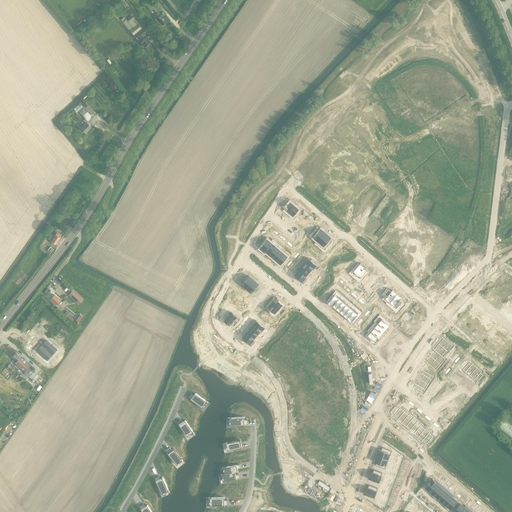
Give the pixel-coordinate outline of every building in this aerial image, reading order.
[(162,26),(163,25),(166,22),(158,12),(155,9),(157,7),(154,4),(151,6),(154,10),(157,14),(154,16),(156,19),(155,20),(160,26),(162,26)] [(150,42),(146,37),(144,35),(147,32),(140,23),(139,23),(133,17),(128,21),(126,20),(124,18),(121,20),(123,23),(129,31),(130,30),(134,35),(144,47),(148,44),(149,44),(150,44),(150,43),(150,42)] [(416,77),(413,79),(417,87),(420,85),(426,82),(421,72),(415,75),(416,77)] [(406,80),(401,83),(406,93),(412,90),(415,88),(410,80),(407,82),(406,80)] [(375,101),(370,105),(377,113),(382,109),(380,107),(383,105),(379,100),(377,102),(375,101)] [(367,110),(364,112),(368,117),(371,115),(372,117),(377,113),(370,105),(366,108),(367,110)] [(92,117),(84,109),(83,107),(79,111),(86,119),(81,122),(84,125),(81,128),(85,132),(91,127),(87,122),(92,117)] [(442,107),(437,110),(441,119),(442,119),(447,117),(442,107)] [(437,110),(432,112),(437,121),(441,119),(437,110)] [(432,112),(428,114),(433,123),(437,121),(432,112)] [(428,114),(424,117),(429,125),(433,123),(428,114)] [(357,116),(352,121),(359,129),(364,124),(366,122),(360,116),(358,118),(357,116)] [(424,117),(419,119),(424,128),(429,125),(424,117)] [(411,124),(407,128),(413,136),(417,132),(411,124)] [(407,128),(402,131),(408,139),(413,136),(407,128)] [(402,131),(398,134),(404,142),(408,139),(402,131)] [(398,134),(394,138),(400,146),(404,142),(398,134)] [(394,138),(389,141),(395,149),(400,146),(394,138)] [(331,144),(327,149),(336,156),(340,151),(342,148),(335,143),(333,145),(331,144)] [(384,146),(380,150),(387,157),(391,153),(384,146)] [(380,150),(376,154),(383,161),(387,157),(380,150)] [(376,154),(372,158),(380,165),(383,161),(376,154)] [(321,156),(317,161),(326,168),(330,163),(332,160),(325,155),(323,157),(321,156)] [(372,158),(368,162),(376,169),(380,165),(372,158)] [(311,170),(307,175),(316,181),(320,176),(322,174),(315,168),(313,171),(311,170)] [(362,169),(359,173),(367,180),(371,175),(362,169)] [(359,173),(356,178),(364,184),(367,180),(359,173)] [(356,178),(352,182),(361,188),(364,184),(356,178)] [(352,182),(349,186),(357,192),(361,188),(352,182)] [(349,186),(346,190),(354,197),(357,192),(349,186)] [(346,190),(342,195),(351,201),(354,197),(346,190)] [(342,195),(339,199),(348,206),(351,202),(351,201),(342,195)] [(288,207),(286,210),(293,217),(299,209),(290,201),(286,205),(288,207)] [(318,228),(312,236),(319,242),(317,244),(318,244),(325,234),(318,228)] [(48,239),(51,241),(56,244),(60,238),(59,238),(61,235),(57,233),(54,237),(51,235),(48,239)] [(325,234),(318,244),(325,250),(332,240),(325,234)] [(268,240),(261,248),(265,252),(273,242),(272,243),(268,240)] [(273,242),(265,252),(266,251),(269,254),(277,245),(273,242)] [(277,245),(269,254),(273,257),(281,248),(277,245)] [(281,248),(273,257),(276,260),(283,253),(279,250),(281,248)] [(283,253),(276,260),(281,264),(283,261),(285,263),(287,260),(286,258),(287,257),(283,253)] [(308,258),(304,262),(313,269),(316,265),(314,263),(315,262),(312,259),(311,260),(308,258)] [(305,263),(302,267),(309,273),(313,269),(304,262),(305,263)] [(360,263),(352,273),(359,279),(367,271),(364,269),(365,267),(360,263)] [(297,270),(307,278),(306,277),(309,273),(302,267),(298,271),(297,270)] [(297,270),(293,274),(303,282),(307,278),(297,270)] [(511,276),(505,271),(501,275),(511,284),(511,282),(511,276)] [(502,276),(498,280),(508,288),(511,284),(501,275),(502,276)] [(245,276),(241,280),(243,282),(242,285),(246,289),(254,280),(249,276),(248,278),(245,276)] [(254,280),(246,289),(251,293),(253,290),(255,293),(259,288),(257,286),(258,284),(254,280)] [(493,282),(502,290),(506,286),(508,288),(498,280),(495,284),(493,282)] [(493,282),(490,286),(499,294),(497,293),(500,289),(502,291),(502,290),(493,282)] [(490,286),(486,290),(495,298),(499,294),(490,286)] [(73,289),(68,294),(79,305),(84,300),(73,289)] [(388,290),(384,294),(387,296),(385,299),(390,302),(389,303),(397,294),(392,290),(391,292),(388,290)] [(486,290),(482,295),(492,303),(495,298),(486,290)] [(336,293),(327,303),(332,307),(332,306),(333,306),(340,297),(336,293)] [(397,294),(389,303),(396,310),(399,312),(406,304),(403,302),(400,300),(402,298),(397,294)] [(58,306),(62,302),(60,300),(54,295),(50,299),(56,305),(58,306)] [(340,297),(333,306),(336,309),(344,300),(340,297)] [(275,299),(268,307),(275,314),(283,304),(279,300),(277,301),(275,299)] [(344,300),(336,309),(340,312),(348,303),(344,300)] [(348,303),(340,312),(343,315),(351,306),(348,303)] [(351,306),(343,315),(347,319),(355,309),(351,306)] [(355,309),(347,319),(351,322),(359,313),(355,309)] [(227,318),(225,321),(230,325),(231,323),(234,326),(240,319),(232,313),(230,315),(228,314),(225,317),(227,318)] [(464,313),(457,321),(462,325),(470,315),(468,317),(464,313)] [(470,315),(462,325),(466,328),(474,319),(470,315)] [(380,317),(376,322),(386,329),(389,325),(380,317)] [(474,319),(466,328),(470,331),(478,323),(477,323),(477,324),(473,321),(475,319),(474,319)] [(256,320),(252,325),(253,325),(261,332),(264,328),(256,320)] [(374,326),(382,334),(386,329),(376,322),(378,323),(375,327),(374,326)] [(478,323),(470,331),(474,335),(482,326),(478,323)] [(302,324),(294,333),(298,337),(296,339),(302,343),(308,335),(306,333),(309,329),(302,324)] [(253,325),(250,330),(257,336),(261,332),(253,325)] [(374,326),(370,331),(379,338),(380,338),(379,338),(382,334),(374,326)] [(482,326),(474,335),(479,339),(485,331),(481,327),(482,327),(482,326)] [(249,329),(245,333),(246,334),(254,340),(257,336),(250,330),(249,329)] [(371,331),(368,336),(376,342),(379,338),(370,331),(371,331)] [(246,334),(243,338),(251,345),(254,341),(254,340),(246,334)] [(487,341),(484,343),(489,347),(497,338),(492,334),(489,338),(488,337),(486,340),(487,341)] [(53,335),(49,340),(60,350),(64,346),(53,335)] [(497,338),(489,347),(493,351),(501,341),(499,343),(495,340),(497,338)] [(444,339),(439,344),(446,351),(447,352),(452,346),(444,339)] [(43,340),(33,351),(38,356),(40,353),(45,357),(43,360),(48,365),(58,353),(53,349),(50,352),(45,347),(48,344),(43,340)] [(501,341),(493,351),(497,354),(505,345),(501,341)] [(439,344),(434,350),(436,351),(442,356),(446,351),(439,344)] [(505,345),(497,354),(501,358),(504,355),(505,357),(508,353),(506,352),(509,348),(505,345)] [(283,347),(275,357),(281,363),(285,359),(287,361),(293,355),(283,347)] [(320,348),(314,351),(317,356),(315,357),(320,365),(330,359),(326,351),(323,353),(320,348)] [(436,351),(431,357),(441,365),(445,359),(442,356),(436,351)] [(26,374),(32,367),(16,353),(12,357),(17,361),(15,363),(17,365),(16,366),(17,366),(18,366),(26,374)] [(431,357),(426,363),(436,371),(441,365),(431,357)] [(469,363),(463,370),(470,376),(477,368),(472,364),(471,365),(469,363)] [(477,368),(470,376),(475,380),(477,378),(479,380),(483,376),(481,373),(482,372),(477,368)] [(326,372),(322,373),(324,380),(328,379),(330,385),(339,382),(334,369),(326,372)] [(420,373),(417,378),(428,385),(433,377),(423,371),(422,374),(420,373)] [(294,377),(286,380),(290,388),(301,383),(298,376),(298,375),(297,372),(292,374),(294,377)] [(417,378),(413,383),(415,384),(413,387),(423,393),(428,385),(417,378)] [(191,393),(188,397),(198,405),(197,407),(201,410),(207,401),(195,393),(194,395),(191,393)] [(334,396),(327,397),(329,407),(332,407),(343,406),(342,398),(334,399),(334,396)] [(400,408),(393,417),(397,421),(398,420),(404,412),(403,411),(400,408)] [(404,412),(398,420),(402,424),(409,416),(406,413),(404,412)] [(409,416),(402,424),(406,427),(414,417),(413,416),(410,414),(409,416)] [(230,422),(230,423),(230,428),(236,427),(236,425),(248,425),(248,420),(244,420),(244,417),(230,418),(230,422)] [(414,417),(406,427),(410,431),(417,423),(418,421),(416,419),(414,417)] [(511,424),(504,418),(497,427),(511,439),(511,424)] [(185,420),(179,425),(187,437),(189,435),(189,436),(190,435),(194,432),(185,420)] [(327,422),(326,426),(329,426),(328,430),(329,430),(329,436),(336,437),(337,431),(342,432),(343,423),(329,421),(329,422),(327,422)] [(298,426),(297,440),(307,441),(308,427),(309,427),(309,423),(300,422),(300,426),(298,426)] [(417,423),(410,431),(414,434),(421,426),(419,425),(417,423)] [(421,426),(414,434),(418,438),(425,430),(422,427),(421,426)] [(425,430),(418,438),(422,441),(430,432),(428,431),(426,429),(425,430)] [(430,432),(422,441),(427,445),(429,442),(430,443),(433,440),(431,439),(433,437),(431,434),(430,432)] [(240,440),(226,443),(227,447),(226,447),(227,448),(228,451),(242,448),(240,440)] [(330,449),(325,461),(333,464),(337,452),(334,450),(335,447),(328,444),(327,448),(330,449)] [(379,450),(377,456),(388,460),(392,451),(382,447),(381,450),(379,450)] [(170,448),(166,451),(177,465),(179,464),(180,463),(183,460),(174,449),(172,450),(170,448)] [(377,456),(375,461),(377,462),(375,465),(385,469),(388,460),(377,456)] [(240,464),(223,467),(224,470),(224,471),(225,474),(236,472),(238,472),(237,469),(241,468),(240,464)] [(371,472),(368,478),(379,482),(382,473),(374,470),(373,473),(371,472)] [(225,474),(222,475),(223,478),(222,478),(223,479),(223,481),(240,478),(239,474),(236,475),(236,472),(225,474)] [(159,476),(154,478),(160,489),(158,490),(160,495),(169,491),(163,478),(160,479),(159,476)] [(432,479),(425,487),(430,491),(437,483),(432,479)] [(437,483),(430,491),(434,494),(433,495),(432,496),(440,487),(436,484),(437,483)] [(366,487),(364,493),(374,497),(377,488),(369,485),(368,488),(366,487)] [(440,487),(432,496),(436,500),(444,490),(440,487)] [(444,490),(436,500),(437,499),(441,502),(448,494),(444,490)] [(448,494),(441,502),(442,502),(446,505),(445,506),(444,507),(445,507),(452,497),(448,494)] [(210,502),(209,502),(209,503),(210,503),(210,508),(215,508),(215,505),(228,505),(228,500),(224,500),(224,497),(210,498),(210,502)] [(452,497),(445,507),(449,510),(450,509),(457,501),(452,497)]
